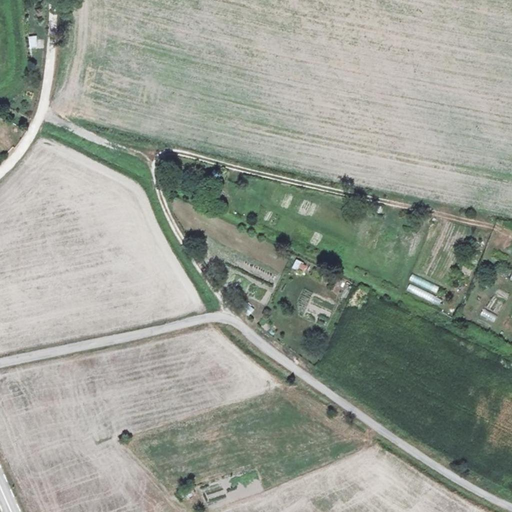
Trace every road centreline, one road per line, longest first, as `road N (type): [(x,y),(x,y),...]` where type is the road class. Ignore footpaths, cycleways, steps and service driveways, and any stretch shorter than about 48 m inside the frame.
road 1 (track): [(156,159),(175,153),(511,231)]
road 2 (track): [(213,318),(231,321),(432,464),(511,507)]
road 3 (track): [(213,318),(0,362)]
road 4 (track): [(53,0),(41,110),(24,148),(0,173)]
road 5 (track): [(156,159),(165,210),(231,321)]
